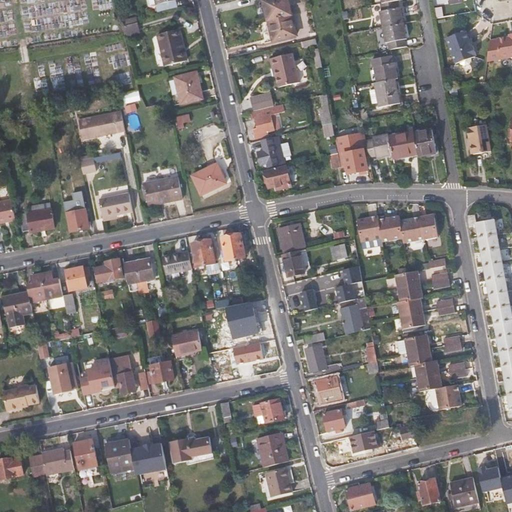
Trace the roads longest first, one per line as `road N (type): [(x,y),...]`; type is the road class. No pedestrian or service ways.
road 1 (residential): [(295,377),(0,439)]
road 2 (residential): [(256,213),(0,265)]
road 3 (residential): [(500,438),(456,194)]
road 4 (residential): [(203,0),(256,213)]
road 5 (residential): [(256,213),(360,193),(456,194)]
road 6 (residential): [(424,0),(456,194)]
road 7 (residential): [(500,438),(320,481)]
road 8 (residential): [(256,213),(295,377)]
